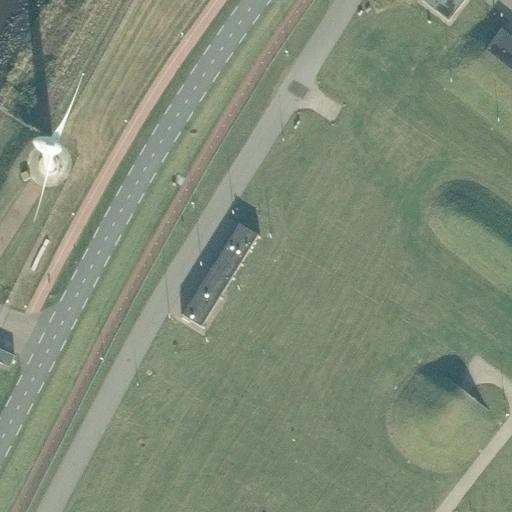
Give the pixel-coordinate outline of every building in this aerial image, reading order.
[(424,0),(423,2),(450,23),(467,0),(466,0),(424,0)] [(479,60),(511,86),(511,37),(503,31),(505,29),(503,28),(501,32),(487,49),(479,60)] [(27,172),(22,175),(25,182),(31,179),(27,172)] [(240,227),(238,230),(232,239),(230,238),(229,239),(231,241),(223,253),(222,252),(221,253),(223,254),(221,257),(215,267),(213,265),(212,267),(215,269),(203,287),(201,285),(200,287),(202,288),(185,316),(183,314),(182,316),(184,317),(183,319),(191,324),(192,322),(205,330),(206,329),(204,327),(221,300),(223,301),(224,299),(222,298),(224,294),(233,280),(235,281),(236,280),(234,278),(241,266),(243,267),(244,266),(243,265),(250,252),(252,254),(253,252),(251,251),(259,239),(260,240),(261,238),(239,224),(238,226),(240,227)] [(458,387),(454,384),(430,416),(448,430),(472,398),(467,394),(462,390),(458,387)]
